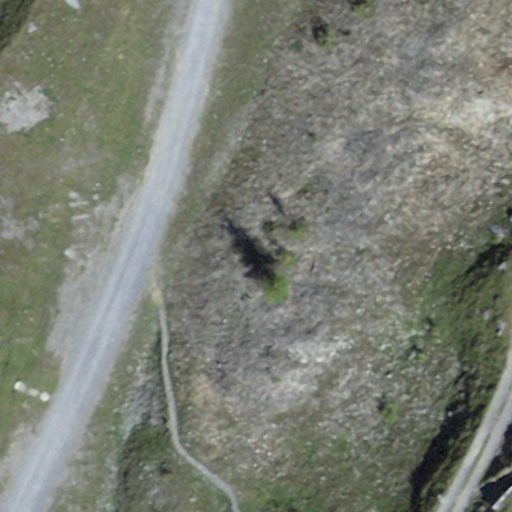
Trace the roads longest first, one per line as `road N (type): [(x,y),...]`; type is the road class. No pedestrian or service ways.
road 1 (track): [(207,0),(135,265),(24,511)]
road 2 (track): [(449,511),(511,361)]
